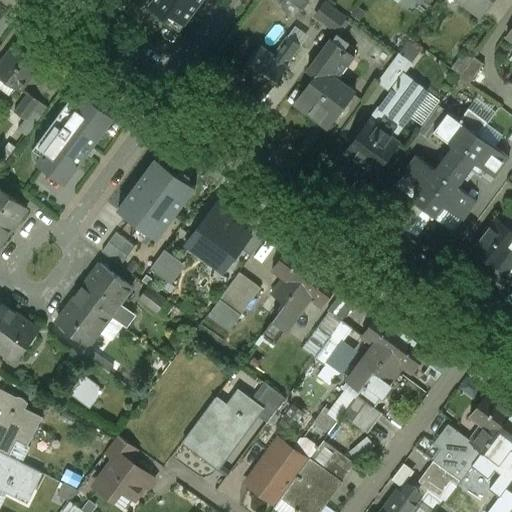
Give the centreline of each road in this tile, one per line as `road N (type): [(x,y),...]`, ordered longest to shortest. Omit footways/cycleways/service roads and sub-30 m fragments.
road 1 (residential): [(172,91),(487,327)]
road 2 (residential): [(487,327),(352,511)]
road 3 (residential): [(62,240),(80,256),(38,306),(1,275),(43,224)]
road 4 (residential): [(62,240),(172,91)]
road 5 (residential): [(49,0),(172,91)]
